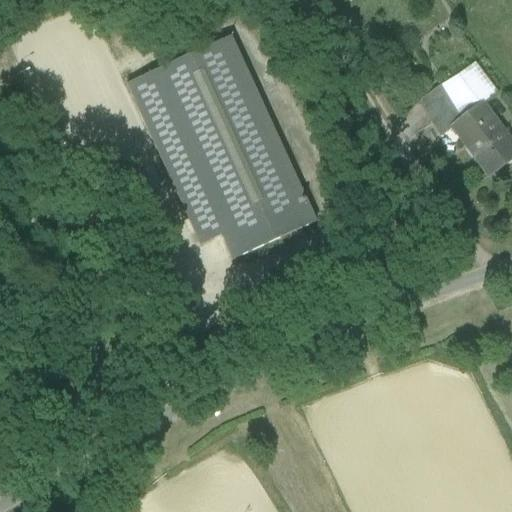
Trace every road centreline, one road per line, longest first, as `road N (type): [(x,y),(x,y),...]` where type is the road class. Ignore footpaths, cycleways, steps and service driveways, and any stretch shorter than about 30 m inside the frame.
road 1 (residential): [(15,499),(511,262)]
road 2 (track): [(295,0),(494,268)]
